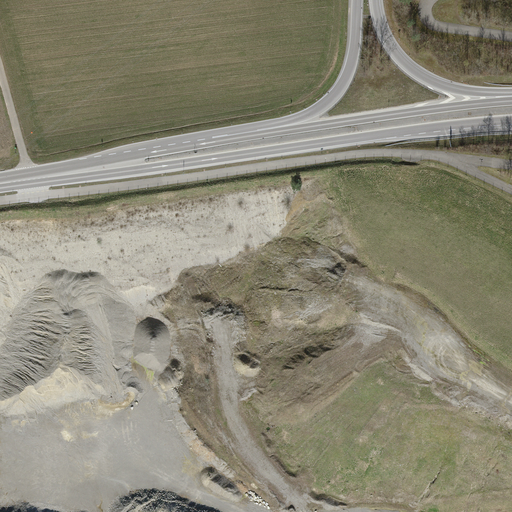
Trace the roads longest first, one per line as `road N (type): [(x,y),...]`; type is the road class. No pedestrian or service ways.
road 1 (primary): [(89,169),(511,123)]
road 2 (motorway): [(511,100),(274,132)]
road 3 (primary): [(274,132),(89,169)]
road 4 (motorway): [(511,93),(453,89),(416,73),(385,38),(375,0)]
road 5 (primary): [(357,0),(344,82),(327,102),(274,132)]
road 6 (track): [(0,68),(34,196)]
